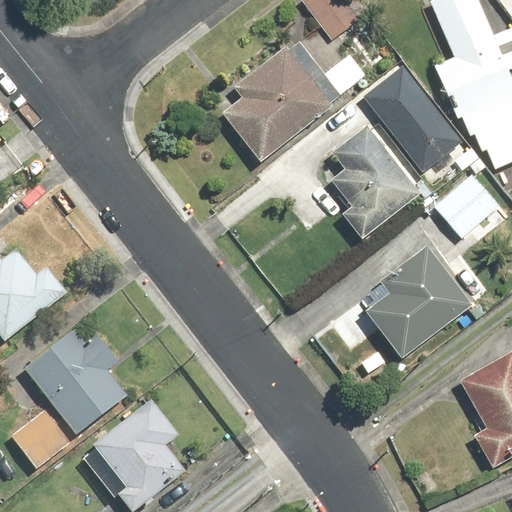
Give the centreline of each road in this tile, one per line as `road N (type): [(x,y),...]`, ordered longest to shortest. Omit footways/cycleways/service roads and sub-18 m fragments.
road 1 (residential): [(52,104),(337,460),(363,511)]
road 2 (residential): [(191,0),(52,104)]
